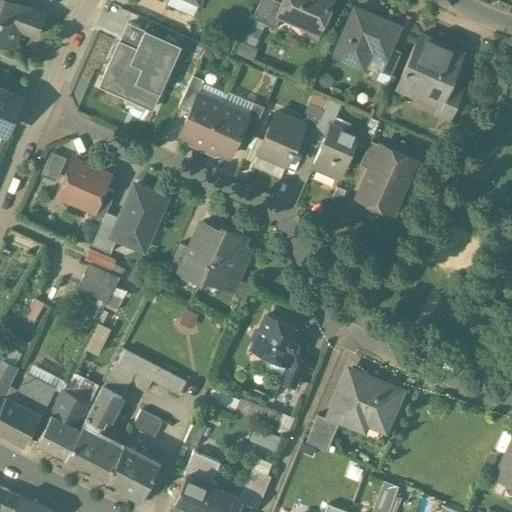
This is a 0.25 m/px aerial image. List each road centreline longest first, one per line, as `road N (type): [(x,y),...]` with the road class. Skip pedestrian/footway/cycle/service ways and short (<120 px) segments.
road 1 (residential): [(43,112),(277,215),(343,332),(472,389),(511,394)]
road 2 (residential): [(43,112),(91,0)]
